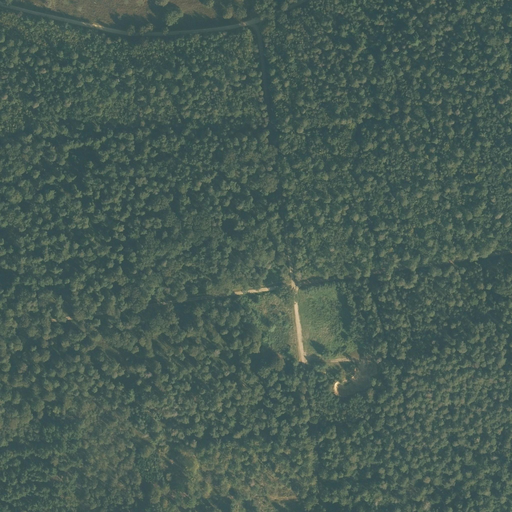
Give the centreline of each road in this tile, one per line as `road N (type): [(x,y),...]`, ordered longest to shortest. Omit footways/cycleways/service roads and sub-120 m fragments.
road 1 (track): [(511,250),(120,310)]
road 2 (track): [(304,0),(225,28),(142,35),(0,3)]
road 3 (track): [(293,280),(256,21)]
road 4 (track): [(326,511),(305,358)]
road 5 (track): [(323,493),(285,499),(234,489),(176,499)]
road 6 (track): [(120,310),(0,328)]
